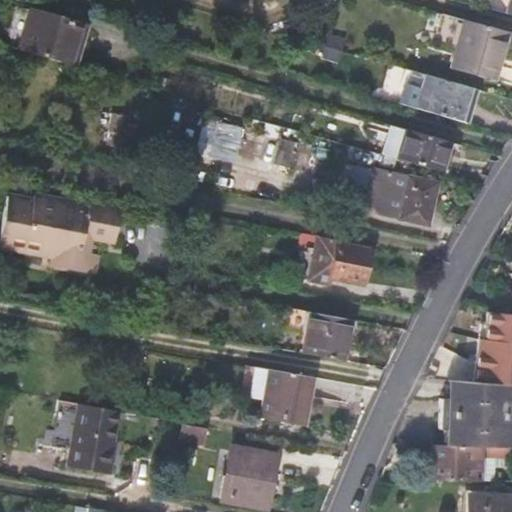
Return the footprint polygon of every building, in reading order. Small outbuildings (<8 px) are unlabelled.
[(490,0),(489,7),(505,10),(506,0),(490,0)] [(18,48),(67,62),(74,39),(81,41),(87,25),(30,8),(18,48)] [(507,31),(462,19),(449,68),(493,81),(507,31)] [(468,121),(477,89),(408,69),(400,101),(468,121)] [(110,113),(105,143),(133,147),(137,116),(110,113)] [(443,172),(451,141),(389,123),(381,154),(443,172)] [(200,127),(194,152),(207,157),(214,131),(200,127)] [(279,137),(273,162),(288,166),(294,141),(279,137)] [(426,224),(435,183),(387,171),(373,168),(366,199),(379,203),(377,212),(426,224)] [(83,251),(94,253),(97,235),(109,238),(114,209),(95,205),(28,192),(27,198),(0,193),(0,194),(0,242),(51,253),(50,261),(80,267),(83,251)] [(95,205),(114,209),(116,202),(96,198),(95,205)] [(337,243),(338,240),(316,236),(314,248),(309,247),(308,252),(298,250),(293,276),(329,283),(330,278),(362,284),(369,249),(337,243)] [(83,251),(80,267),(86,269),(91,269),(94,253),(83,251)] [(165,300),(163,313),(174,315),(176,302),(165,300)] [(304,336),(308,311),(292,308),(287,333),(304,336)] [(343,360),(350,319),(308,311),(304,336),(301,352),(343,360)] [(511,368),(511,328),(473,324),(469,366),(511,372),(511,368)] [(309,375),(253,365),(248,395),(263,397),(260,416),(301,423),(309,375)] [(509,384),(447,380),(446,397),(438,398),(436,428),(444,428),(444,444),(505,446),(507,446),(508,430),(511,430),(511,401),(509,401),(509,384)] [(118,411),(76,402),(65,466),(107,473),(118,411)] [(206,426),(181,422),(178,439),(203,445),(206,426)] [(504,480),(505,446),(444,444),(429,443),(429,463),(429,478),(504,480)] [(230,447),(221,498),(264,506),(274,456),(230,447)] [(429,478),(429,463),(421,462),(421,478),(429,478)] [(511,511),(511,495),(469,494),(468,511),(511,511)]
